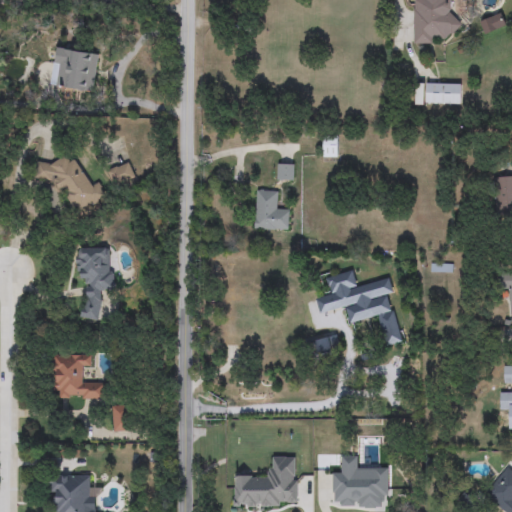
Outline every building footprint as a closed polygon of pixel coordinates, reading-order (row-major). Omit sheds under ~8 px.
[(413,39),(413,0),(454,0),(454,40),(413,39)] [(93,92),(51,86),(56,48),(99,53),(93,92)] [(415,84),(461,84),(461,104),(415,104),(415,84)] [(338,135),(338,157),(323,157),(323,135),(338,135)] [(43,180),(34,166),(45,159),(49,166),(71,153),(91,187),(98,183),(106,197),(76,214),(53,174),(43,180)] [(108,171),(128,162),(135,177),(115,186),(108,171)] [(277,181),(277,164),(294,164),(294,181),(277,181)] [(494,177),(511,176),(511,214),(496,215),(494,177)] [(254,229),(256,190),(280,191),(279,210),(289,211),(288,230),(254,229)] [(101,290),(102,319),(83,319),(81,249),(111,248),(112,290),(101,290)] [(378,316),(349,323),(345,308),(320,314),(316,298),(329,295),(325,277),(353,270),(357,287),(389,279),(393,294),(390,295),(402,343),(386,347),(378,316)] [(511,273),(511,315),(511,289),(501,289),(501,273),(511,273)] [(314,342),(336,334),(341,350),(319,357),(314,342)] [(91,355),(91,367),(83,367),(83,381),(102,381),(102,400),(61,400),(61,391),(53,391),(53,355),(91,355)] [(113,431),(112,406),(128,405),(129,431),(113,431)] [(388,499),(379,498),(379,508),(341,508),(341,500),(332,500),(333,472),(342,472),(342,457),(354,457),(354,467),(388,468),(388,499)] [(234,507),(234,477),(270,477),(269,458),(297,458),(297,507),(234,507)] [(511,511),(505,511),(484,494),(508,466),(511,469),(511,511)] [(50,495),(50,476),(88,476),(87,506),(96,506),(96,511),(58,511),(58,495),(50,495)] [(473,505),(464,509),(459,497),(468,493),(473,505)]
